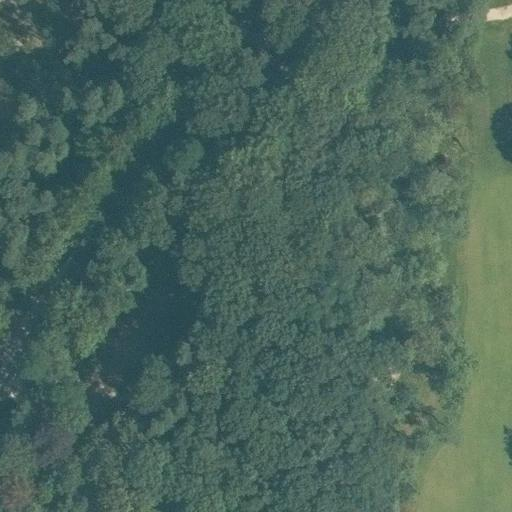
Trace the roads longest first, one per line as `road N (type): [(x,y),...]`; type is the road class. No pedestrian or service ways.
road 1 (secondary): [(0,361),(266,0)]
road 2 (track): [(137,511),(0,380)]
